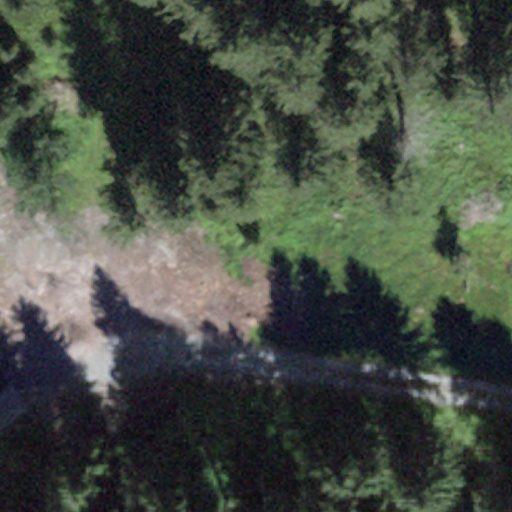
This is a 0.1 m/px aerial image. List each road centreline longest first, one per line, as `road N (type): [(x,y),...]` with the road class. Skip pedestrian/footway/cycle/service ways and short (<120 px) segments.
road 1 (track): [(511,404),(255,355),(109,375)]
road 2 (track): [(133,0),(82,279),(109,375)]
road 3 (track): [(109,375),(0,434)]
